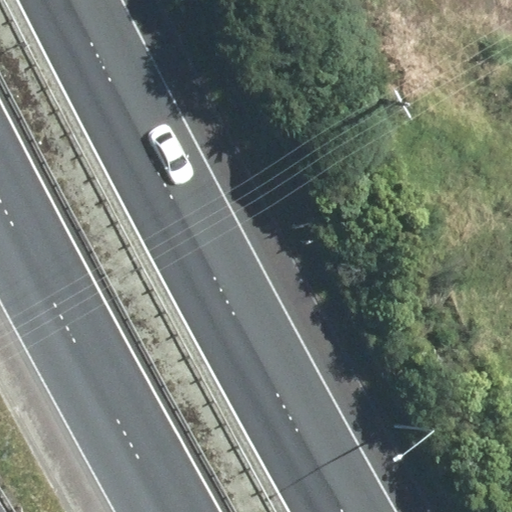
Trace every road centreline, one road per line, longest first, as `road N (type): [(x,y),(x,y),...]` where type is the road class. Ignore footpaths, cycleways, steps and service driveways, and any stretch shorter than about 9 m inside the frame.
road 1 (motorway): [(56,0),(234,380),(314,511)]
road 2 (motorway): [(160,511),(0,215)]
